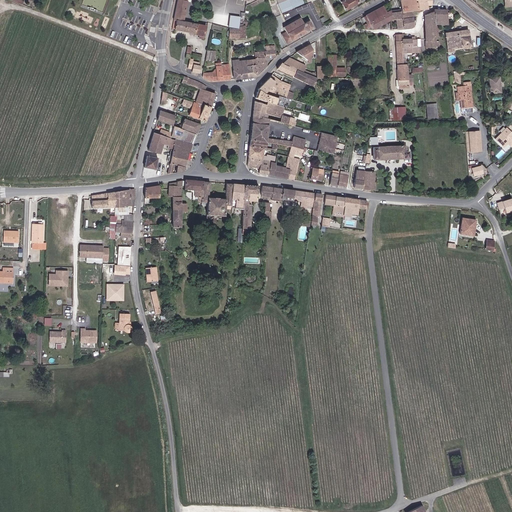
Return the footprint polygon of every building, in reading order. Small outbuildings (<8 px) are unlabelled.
[(205,29),(206,26),(185,21),(189,0),(186,0),(179,0),(174,23),(177,24),(176,28),(196,33),(196,35),(200,35),(201,28),(205,29)] [(283,0),(277,3),(282,12),(305,1),(304,0),(283,0)] [(341,0),(346,9),(361,0),(341,0)] [(414,9),(420,8),(418,0),(400,0),(401,7),(413,6),(414,9)] [(418,0),(420,8),(428,7),(428,4),(432,4),(431,0),(418,0)] [(383,6),(367,16),(373,29),(391,19),(390,11),(387,12),(383,6)] [(401,19),(413,18),(412,9),(414,9),(413,6),(401,7),(401,9),(401,19)] [(401,9),(390,11),(391,19),(396,19),(401,19),(401,9)] [(448,24),(448,18),(447,12),(447,9),(435,9),(435,11),(436,25),(437,25),(448,24)] [(437,40),(436,25),(435,11),(433,11),(424,12),(424,13),(426,34),(426,41),(437,40)] [(241,16),(231,15),(230,26),(240,26),(241,16)] [(366,29),(373,29),(367,16),(366,17),(369,21),(369,23),(364,25),(366,29)] [(303,18),(286,29),(289,34),(285,36),(290,45),(311,32),(310,32),(316,28),(312,21),(307,24),(303,18)] [(401,19),(396,19),(396,28),(413,28),(413,18),(401,19)] [(230,27),(230,37),(246,36),(248,26),(244,26),(244,24),(241,24),(241,27),(230,27)] [(470,29),(446,32),(448,41),(449,48),(456,47),(456,46),(471,44),(470,29)] [(258,40),(265,39),(265,32),(257,32),(258,40)] [(397,53),(402,53),(402,47),(405,47),(406,47),(406,51),(411,51),(411,46),(421,46),(421,38),(402,39),(402,34),(396,35),(397,53)] [(276,50),(274,50),(272,50),(272,46),(271,44),(264,44),(265,50),(263,50),(258,50),(254,51),(255,59),(256,75),(266,65),(266,58),(275,57),(276,55),(276,50)] [(304,50),(299,53),(309,60),(310,60),(314,57),(315,49),(312,44),(307,48),(308,50),(305,51),(304,50)] [(215,51),(208,50),(205,60),(213,62),(215,51)] [(403,60),(402,53),(397,53),(398,85),(408,84),(407,64),(403,65),(403,60)] [(339,77),(339,69),(340,56),(331,56),(331,77),(339,77)] [(240,77),(239,59),(231,60),(233,77),(240,77)] [(239,60),(239,59),(240,77),(245,76),(245,68),(248,68),(247,59),(239,60)] [(245,68),(245,76),(256,75),(255,59),(247,59),(248,68),(245,68)] [(297,70),(304,73),(307,66),(292,60),(286,64),(290,67),(297,70)] [(197,64),(193,63),(191,69),(191,71),(197,72),(199,65),(197,64)] [(279,69),(288,73),(290,67),(286,64),(284,63),(279,69)] [(212,73),(202,71),(201,75),(213,81),(230,79),(228,64),(222,65),(221,66),(215,67),(216,70),(212,73)] [(290,67),(288,73),(295,76),(297,70),(290,67)] [(304,73),(297,70),(295,76),(315,86),(316,84),(321,85),(321,83),(327,84),(327,78),(328,67),(320,67),(319,77),(315,78),(304,73)] [(270,95),(279,83),(273,73),(259,88),(265,95),(270,95)] [(197,102),(211,107),(215,94),(205,90),(205,86),(184,77),(183,83),(197,88),(196,93),(199,94),(197,102)] [(501,78),(491,79),(492,94),(502,94),(501,78)] [(279,83),(270,95),(286,98),(288,91),(290,86),(279,83)] [(459,88),(460,93),(462,93),(463,101),(464,109),(474,108),(472,87),(459,88)] [(255,98),(267,103),(283,108),(286,98),(270,95),(265,95),(259,88),(257,93),(256,97),(255,98)] [(288,91),(286,98),(292,100),(294,93),(288,91)] [(189,115),(200,119),(206,120),(211,107),(197,102),(184,98),(182,102),(184,106),(191,108),(189,115)] [(253,121),(268,123),(268,121),(275,122),(287,125),(288,121),(289,119),(281,117),(283,109),(283,108),(267,103),(266,106),(255,102),(253,121)] [(438,103),(428,103),(429,119),(438,119),(438,103)] [(165,123),(168,113),(159,110),(156,121),(165,123)] [(175,115),(168,113),(165,123),(172,125),(175,115)] [(183,118),(180,127),(182,127),(196,132),(199,123),(183,118)] [(179,139),(183,129),(182,129),(182,127),(180,127),(173,124),(173,126),(174,126),(173,132),(174,132),(172,136),(171,136),(176,138),(179,139)] [(267,127),(252,124),(250,139),(266,142),(273,143),(277,144),(278,142),(264,139),(267,127)] [(194,132),(183,129),(179,139),(191,143),(194,132)] [(511,133),(508,130),(497,141),(505,149),(511,141),(511,133)] [(321,144),(321,146),(319,145),(318,149),(320,149),(320,151),(333,154),(336,136),(321,133),(320,137),(322,137),(322,140),(320,139),(319,143),(321,144)] [(153,134),(151,140),(161,143),(168,145),(170,141),(170,139),(165,137),(153,134)] [(297,146),(299,139),(292,137),(290,144),(292,145),(297,146)] [(470,138),(471,154),(483,153),(481,137),(470,138)] [(170,141),(168,145),(189,152),(192,143),(191,143),(179,139),(176,138),(175,143),(170,141)] [(265,148),(266,142),(250,139),(249,145),(265,148)] [(161,143),(151,140),(148,151),(157,153),(161,143)] [(168,161),(165,173),(170,172),(174,164),(177,165),(175,172),(182,170),(189,152),(168,145),(168,148),(171,148),(169,152),(172,152),(168,161)] [(265,148),(249,145),(248,156),(251,157),(262,158),(265,148)] [(297,146),(292,145),(291,147),(289,158),(294,160),(295,154),(303,155),(305,148),(302,147),(297,146)] [(372,159),(407,159),(408,153),(404,153),(404,147),(372,147),(372,159)] [(147,155),(144,167),(154,170),(158,158),(147,155)] [(248,156),(247,167),(259,169),(262,158),(251,157),(248,156)] [(259,169),(258,173),(271,176),(273,164),(274,162),(272,162),(272,160),(262,158),(259,169)] [(289,158),(286,169),(284,178),(289,179),(293,162),(294,160),(289,158)] [(293,162),(289,179),(295,180),(299,163),(293,162)] [(271,176),(277,177),(279,168),(278,168),(279,165),(273,164),(271,176)] [(482,166),(472,168),(474,176),(484,174),(482,166)] [(323,169),(312,167),(310,179),(321,181),(323,169)] [(277,177),(284,178),(286,169),(279,168),(277,177)] [(353,188),(361,188),(364,171),(356,169),(353,188)] [(364,171),(361,188),(374,189),(374,172),(364,171)] [(346,187),(348,177),(340,176),(338,186),(346,187)] [(200,190),(199,201),(203,201),(203,198),(206,198),(206,182),(189,181),(189,190),(192,190),(200,190)] [(236,208),(236,184),(229,183),(227,200),(212,200),(213,182),(206,182),(206,198),(203,198),(203,201),(206,201),(206,203),(213,203),(212,220),(229,220),(230,208),(236,208)] [(144,186),(143,198),(160,196),(159,185),(144,186)] [(248,186),(247,212),(247,220),(247,223),(247,227),(247,229),(253,229),(256,206),(253,205),(253,202),(261,203),(263,188),(248,186)] [(177,210),(186,209),(186,204),(186,192),(178,191),(178,187),(172,187),(173,195),(177,195),(177,210)] [(284,199),(285,190),(266,188),(265,197),(284,199)] [(200,190),(192,190),(192,192),(198,192),(197,201),(199,201),(200,190)] [(312,194),(285,190),(284,199),(303,202),(303,210),(310,211),(310,203),(312,194)] [(135,191),(114,193),(114,208),(127,208),(127,207),(134,207),(135,191)] [(93,209),(114,208),(114,193),(93,196),(93,209)] [(324,198),(317,197),(316,205),(321,205),(324,205),(324,198)] [(346,214),(347,201),(336,199),(328,198),(327,208),(337,209),(337,214),(346,214)] [(362,202),(347,201),(346,214),(346,217),(353,218),(353,215),(360,216),(362,202)] [(511,204),(500,208),(502,214),(511,210),(511,204)] [(186,209),(177,210),(178,228),(184,228),(184,232),(187,232),(186,213),(186,209)] [(478,220),(466,218),(464,233),(476,236),(478,220)] [(123,235),(133,236),(133,223),(126,223),(120,222),(120,220),(117,220),(117,235),(123,235)] [(43,244),(44,244),(45,226),(34,226),(34,243),(35,244),(35,250),(43,250),(43,244)] [(20,232),(5,232),(5,243),(19,243),(20,232)] [(488,241),(488,249),(492,249),(492,252),(497,253),(498,242),(488,241)] [(110,260),(110,248),(105,247),(105,245),(81,244),(81,256),(104,257),(104,260),(110,260)] [(131,247),(118,246),(117,264),(130,265),(131,247)] [(114,274),(126,275),(127,267),(115,266),(114,274)] [(159,267),(149,267),(150,281),(160,280),(159,267)] [(0,272),(0,283),(14,284),(14,269),(6,269),(6,272),(0,272)] [(69,271),(58,271),(58,275),(51,275),(50,286),(58,286),(58,284),(64,284),(67,281),(67,275),(69,276),(69,271)] [(58,284),(58,286),(69,286),(69,276),(67,275),(67,281),(64,284),(58,284)] [(125,284),(107,284),(107,301),(125,302),(125,284)] [(157,291),(153,292),(158,313),(162,312),(157,291)] [(130,327),(130,315),(121,315),(120,332),(125,332),(126,333),(128,334),(129,334),(131,333),(132,332),(132,331),(132,329),(130,327)] [(83,328),(83,341),(98,342),(99,330),(87,330),(87,328),(83,328)] [(52,332),(52,343),(68,343),(68,331),(64,331),(64,332),(52,332)]
